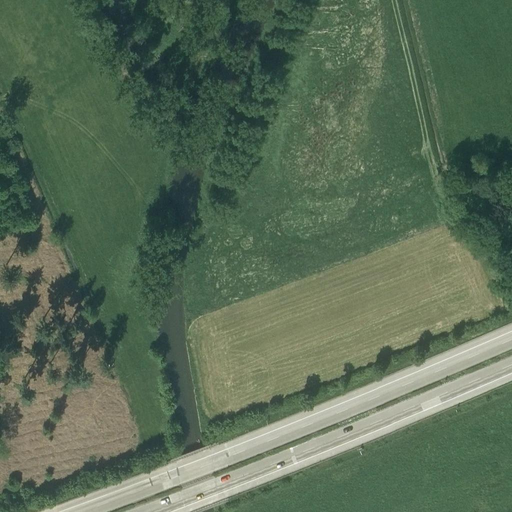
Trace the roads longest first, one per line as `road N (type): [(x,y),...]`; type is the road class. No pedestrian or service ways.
road 1 (motorway): [(511,340),(76,511)]
road 2 (motorway): [(144,511),(511,364)]
